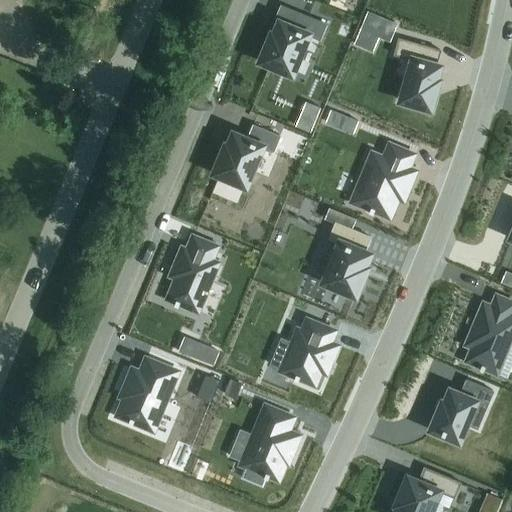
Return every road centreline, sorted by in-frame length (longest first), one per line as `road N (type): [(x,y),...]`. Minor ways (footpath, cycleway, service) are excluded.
road 1 (residential): [(240,0),(68,419),(73,453),(93,474),(184,511)]
road 2 (residential): [(511,0),(471,145),(385,357),(305,511)]
road 3 (unclassified): [(0,358),(142,0)]
